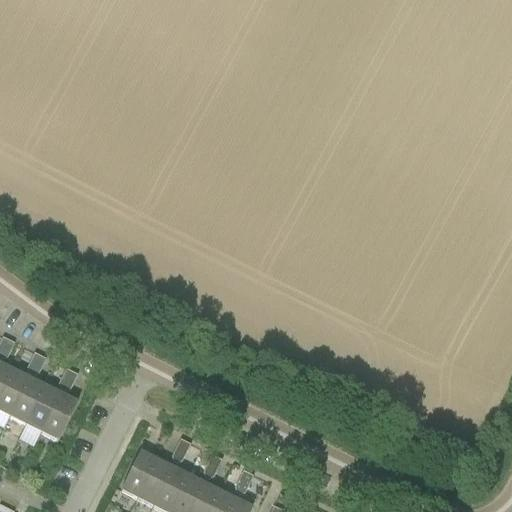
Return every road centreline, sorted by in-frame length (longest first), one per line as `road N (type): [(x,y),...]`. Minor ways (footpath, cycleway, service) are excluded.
road 1 (residential): [(457,511),(148,372)]
road 2 (residential): [(148,372),(0,279)]
road 3 (residential): [(80,511),(148,372)]
